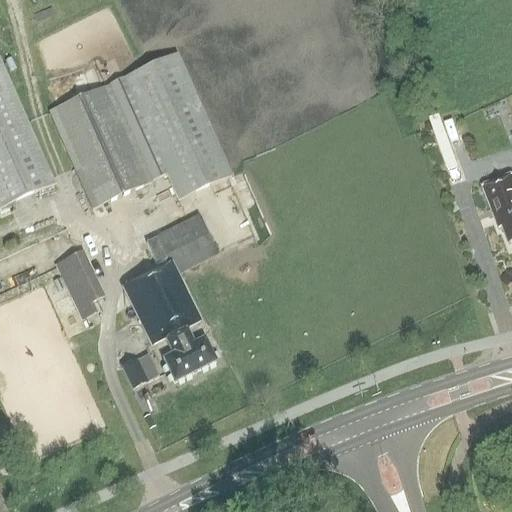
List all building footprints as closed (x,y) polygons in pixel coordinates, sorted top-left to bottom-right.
[(229,179),(174,59),(106,90),(149,184),(164,177),(176,203),(229,179)] [(0,74),(0,212),(52,188),(0,74)] [(150,186),(149,184),(106,90),(47,117),(90,213),(150,186)] [(511,176),(483,188),(500,231),(503,229),(509,245),(511,243),(511,176)] [(201,221),(158,242),(174,276),(218,254),(201,221)] [(146,245),(156,266),(166,261),(156,240),(146,245)] [(60,267),(81,311),(103,301),(82,257),(60,267)] [(162,364),(163,364),(174,386),(215,365),(204,343),(204,341),(194,346),(186,331),(198,324),(169,268),(122,292),(151,348),(164,342),(172,358),(161,363),(162,364)] [(120,369),(131,391),(146,384),(135,362),(120,369)]
